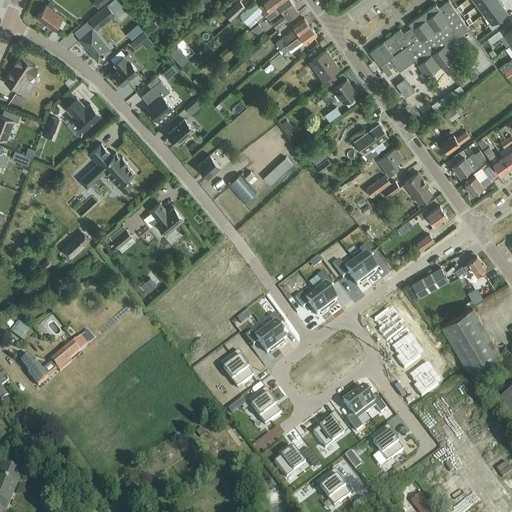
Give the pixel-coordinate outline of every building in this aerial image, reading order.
[(96,0),(94,3),(99,9),(109,0),(96,0)] [(116,0),(112,0),(107,5),(115,14),(118,17),(126,11),(116,0)] [(265,14),(283,0),(266,0),(259,6),(254,1),(239,15),(247,24),(250,27),(265,14)] [(291,0),(283,0),(265,14),(269,20),(282,11),(283,13),(284,13),(285,14),(272,24),(276,29),(288,20),(288,19),(299,11),(294,5),(295,5),(291,0)] [(483,0),(478,4),(482,9),(485,13),(500,1),(498,0),(483,0)] [(225,15),(231,22),(246,8),(240,1),(225,15)] [(384,42),(370,52),(380,66),(381,65),(387,74),(392,71),(390,69),(395,65),(400,71),(415,60),(418,64),(427,77),(454,57),(446,46),(459,36),(457,33),(460,31),(462,34),(469,29),(449,1),(442,6),(443,7),(440,9),(436,4),(437,4),(436,3),(408,24),(409,25),(409,24),(413,29),(408,33),(407,31),(403,34),(401,30),(392,36),(392,37),(384,42)] [(500,1),(485,13),(490,21),(491,21),(489,23),(487,24),(489,27),(492,30),(497,26),(503,22),(501,19),(499,16),(507,10),(505,8),(503,5),(500,1)] [(49,26),(54,30),(63,18),(46,5),(37,17),(44,22),(44,23),(49,26)] [(97,30),(115,14),(107,5),(89,20),(97,30)] [(283,38),(276,42),(281,49),(287,43),(310,26),(304,18),(293,26),(295,29),(283,38)] [(139,22),(128,31),(134,38),(145,29),(139,22)] [(499,30),(488,39),(492,44),(500,37),(507,47),(510,45),(511,43),(511,24),(510,22),(499,30)] [(152,23),(149,26),(155,32),(158,29),(152,23)] [(316,34),(310,26),(287,43),(281,49),(284,54),(303,40),(305,42),(316,34)] [(110,50),(92,29),(80,39),(98,61),(110,50)] [(143,32),(131,42),(136,49),(149,38),(143,32)] [(258,57),(267,50),(262,45),(254,52),(258,57)] [(177,46),(170,53),(182,66),(189,60),(177,46)] [(333,73),(339,69),(326,50),(312,60),(320,70),(316,72),(326,86),(337,78),(333,73)] [(134,67),(130,61),(131,60),(133,59),(130,56),(128,53),(120,59),(114,64),(116,67),(118,70),(116,72),(114,74),(119,80),(123,85),(132,78),(139,72),(134,67)] [(14,65),(15,65),(5,82),(8,84),(17,90),(18,90),(29,74),(30,75),(34,74),(37,70),(36,66),(20,55),(14,65)] [(372,62),(368,64),(373,71),(376,68),(372,62)] [(166,69),(162,73),(167,79),(171,75),(166,69)] [(344,104),(358,94),(347,79),(333,88),(344,104)] [(169,91),(161,80),(142,96),(148,103),(149,102),(152,105),(147,109),(152,114),(150,116),(154,121),(156,119),(157,121),(173,108),(163,96),(169,91)] [(17,90),(8,84),(5,89),(14,95),(17,90)] [(460,86),(450,93),(455,99),(465,92),(460,86)] [(77,97),(76,97),(76,98),(69,104),(66,107),(70,112),(75,117),(73,119),(78,124),(84,131),(91,124),(101,115),(94,108),(90,103),(87,106),(86,107),(81,103),(77,97)] [(51,99),(44,106),(48,110),(55,103),(51,99)] [(202,102),(198,99),(194,103),(197,106),(199,109),(204,105),(202,102)] [(276,103),(271,107),(277,115),(282,112),(276,103)] [(461,104),(446,115),(451,121),(460,115),(459,114),(462,111),(461,109),(463,108),(461,104)] [(423,105),(418,108),(423,114),(427,111),(423,105)] [(336,106),(325,115),(329,121),(341,113),(336,106)] [(0,137),(5,140),(6,140),(10,131),(14,121),(16,121),(18,122),(19,118),(20,115),(4,109),(2,116),(0,114),(0,137)] [(46,129),(43,137),(51,140),(54,132),(59,119),(51,116),(46,129)] [(26,117),(24,122),(32,125),(34,120),(26,117)] [(168,133),(178,144),(194,130),(184,119),(168,133)] [(379,124),(354,141),(364,154),(364,153),(369,159),(378,153),(386,147),(382,141),(388,137),(379,124)] [(447,153),(470,137),(466,131),(456,138),(454,135),(441,144),(447,153)] [(480,140),(485,148),(490,145),(485,137),(480,140)] [(511,166),(511,147),(510,144),(506,139),(501,143),(505,148),(499,151),(503,156),(511,167),(511,166)] [(124,193),(133,185),(128,179),(135,173),(126,164),(128,162),(123,156),(121,158),(116,152),(112,157),(109,154),(111,153),(102,143),(101,143),(89,154),(98,164),(79,180),(87,188),(100,176),(95,171),(101,165),(120,185),(118,186),(124,193)] [(34,156),(37,148),(30,146),(27,153),(34,156)] [(503,156),(499,159),(489,146),(484,150),(501,174),(511,167),(503,156)] [(395,165),(404,158),(395,147),(378,159),(389,176),(399,169),(395,165)] [(453,166),(460,176),(486,158),(480,151),(468,159),(466,157),(467,157),(463,152),(454,158),(458,163),(453,166)] [(13,156),(12,159),(28,165),(31,158),(26,156),(15,152),(13,156)] [(214,159),(210,155),(209,156),(202,162),(199,165),(197,166),(203,173),(208,178),(220,167),(214,159)] [(320,172),(332,164),(327,158),(316,167),(320,172)] [(286,161),(278,169),(282,173),(290,166),(286,161)] [(475,175),(465,183),(473,194),(498,176),(488,161),(473,172),(475,175)] [(275,167),(265,178),(273,185),(283,175),(275,167)] [(361,170),(350,179),(352,182),(363,174),(361,170)] [(428,185),(418,172),(404,182),(411,191),(410,191),(420,204),(433,195),(426,187),(428,185)] [(228,184),(244,203),(245,203),(254,195),(256,193),(255,192),(249,185),(240,174),(228,184)] [(372,196),(390,183),(385,175),(366,189),(372,196)] [(158,188),(166,194),(174,184),(165,178),(158,188)] [(395,181),(382,191),(387,197),(400,188),(395,181)] [(184,220),(174,208),(168,213),(165,209),(160,202),(150,211),(158,221),(156,222),(166,234),(167,234),(170,237),(177,232),(174,228),(184,220)] [(369,209),(371,208),(369,204),(362,208),(366,214),(371,212),(369,209)] [(435,226),(448,217),(440,205),(430,213),(426,208),(418,214),(422,219),(427,215),(435,226)] [(392,227),(399,223),(395,217),(388,221),(392,227)] [(402,226),(397,229),(401,234),(406,231),(402,226)] [(372,237),(375,234),(369,227),(366,230),(372,237)] [(127,229),(113,241),(118,248),(132,236),(127,229)] [(421,250),(434,240),(429,234),(416,243),(421,250)] [(84,245),(76,236),(75,237),(67,244),(63,248),(65,251),(71,257),(73,256),(82,247),(84,245)] [(362,254),(353,261),(368,280),(377,273),(367,260),(373,256),(367,247),(365,246),(362,248),(359,250),(362,254)] [(477,275),(486,269),(476,256),(455,272),(458,276),(462,273),(464,275),(465,275),(466,275),(467,274),(468,273),(468,271),(472,268),(477,275)] [(52,263),(48,259),(43,264),(46,268),(52,263)] [(339,261),(333,265),(343,279),(347,275),(348,274),(352,279),(357,286),(359,284),(361,286),(368,280),(353,261),(351,262),(349,264),(344,267),(340,262),(339,261)] [(440,267),(412,283),(420,298),(449,282),(440,267)] [(314,290),(313,291),(328,310),(335,305),(334,304),(335,303),(336,302),(328,290),(330,288),(333,286),(327,278),(323,273),(320,275),(317,277),(322,284),(318,287),(314,290)] [(149,292),(159,282),(152,276),(143,285),(149,292)] [(479,284),(470,288),(475,300),(484,296),(479,284)] [(298,296),(295,299),(299,303),(303,309),(304,308),(308,305),(312,310),(317,316),(320,314),(320,315),(321,316),(328,310),(313,291),(304,298),(301,294),(298,296)] [(403,321),(392,307),(374,320),(377,325),(379,327),(381,329),(378,331),(386,342),(404,329),(403,328),(403,329),(400,324),(403,321)] [(469,371),(500,353),(472,307),(441,325),(469,371)] [(265,327),(263,329),(278,348),(285,343),(283,341),(286,339),(283,335),(277,328),(279,327),(282,324),(280,321),(274,314),(271,316),(269,318),(271,320),(272,322),(269,324),(268,325),(265,327)] [(17,321),(10,331),(22,339),(25,335),(26,332),(28,330),(29,329),(17,321)] [(278,348),(263,329),(255,335),(254,336),(252,334),(251,332),(248,334),(246,336),(248,339),(253,346),(256,344),(258,343),(262,348),(267,354),(269,352),(270,354),(278,348)] [(29,356),(21,362),(30,373),(29,374),(38,386),(44,382),(47,379),(47,378),(57,369),(57,370),(59,372),(71,362),(70,360),(79,352),(78,352),(93,339),(86,331),(50,361),(50,362),(40,370),(35,363),(29,356)] [(421,350),(410,335),(391,349),(395,353),(396,355),(397,355),(398,357),(395,359),(404,370),(421,357),(417,352),(421,350)] [(224,370),(223,371),(227,377),(237,389),(238,389),(242,386),(242,385),(247,382),(253,377),(248,370),(247,371),(245,369),(245,368),(246,367),(247,367),(249,366),(243,358),(238,352),(224,363),(226,366),(228,367),(224,370)] [(438,378),(427,363),(408,377),(412,382),(413,384),(414,383),(416,385),(412,388),(421,399),(439,386),(438,385),(434,381),(438,378)] [(1,387),(9,381),(1,372),(0,372),(0,402),(0,403),(9,397),(1,387)] [(477,374),(470,379),(475,386),(482,381),(477,374)] [(14,401),(21,396),(14,386),(7,391),(14,401)] [(281,413),(276,407),(274,408),(274,407),(273,406),(273,405),(274,404),(276,402),(266,389),(257,395),(251,399),(252,400),(256,405),(252,408),(258,416),(260,418),(262,422),(265,425),(265,426),(267,424),(269,423),(269,422),(275,418),(281,414),(281,413)] [(357,390),(352,394),(366,414),(367,413),(375,407),(381,414),(383,412),(386,410),(381,403),(376,397),(373,399),(371,400),(367,395),(362,389),(360,391),(359,389),(357,390)] [(66,393),(70,403),(78,400),(74,390),(66,393)] [(511,429),(511,392),(494,405),(511,429)] [(346,401),(343,403),(350,412),(352,415),(350,416),(346,419),(352,427),(356,432),(362,427),(357,421),(366,414),(352,394),(345,400),(345,401),(346,401)] [(340,420),(334,413),(327,419),(321,424),(322,425),(322,426),(323,427),(321,429),(320,428),(313,433),(317,439),(322,445),(323,447),(325,449),(325,448),(329,445),(334,442),(335,442),(338,439),(348,431),(347,430),(340,420)] [(395,443),(395,442),(396,442),(396,441),(398,440),(393,432),(388,426),(380,432),(379,433),(373,437),(378,442),(374,445),(379,452),(380,453),(384,459),(387,462),(387,463),(389,462),(391,460),(392,460),(391,460),(392,459),(397,456),(403,451),(399,446),(398,444),(397,444),(396,445),(395,443)] [(298,457),(290,447),(286,450),(282,453),(283,455),(285,456),(282,458),(281,457),(274,462),(278,467),(283,474),(285,477),(286,478),(287,478),(296,471),(299,469),(304,465),(298,457)] [(302,454),(308,462),(312,459),(314,457),(311,453),(308,449),(305,451),(302,454)] [(351,452),(345,456),(348,461),(350,459),(354,456),(351,452)] [(501,469),(510,464),(505,453),(496,457),(501,469)] [(0,511),(6,511),(8,508),(3,506),(11,484),(17,486),(23,471),(6,465),(5,464),(3,463),(0,462),(0,511)] [(331,473),(320,482),(321,482),(323,484),(324,486),(325,487),(323,488),(324,488),(322,490),(322,489),(321,490),(324,494),(327,498),(332,504),(334,507),(334,508),(339,505),(339,504),(343,501),(350,496),(346,490),(345,489),(344,489),(342,487),(343,486),(345,484),(335,471),(331,473)] [(275,491),(265,493),(267,502),(277,500),(275,491)] [(433,511),(420,494),(410,502),(418,511),(433,511)]
